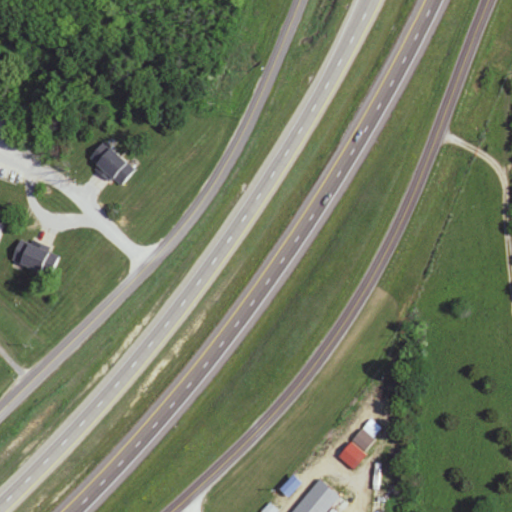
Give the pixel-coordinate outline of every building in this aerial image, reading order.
[(123,189),(139,172),(110,142),(93,158),(123,189)] [(0,243),(5,245),(10,223),(0,220),(0,243)] [(55,278),(63,255),(22,241),(14,264),(55,278)] [(351,466),(374,438),(364,430),(341,458),(351,466)] [(306,482),(300,475),(285,490),(291,497),(306,482)] [(331,511),(344,497),(323,480),(296,511),(331,511)]
